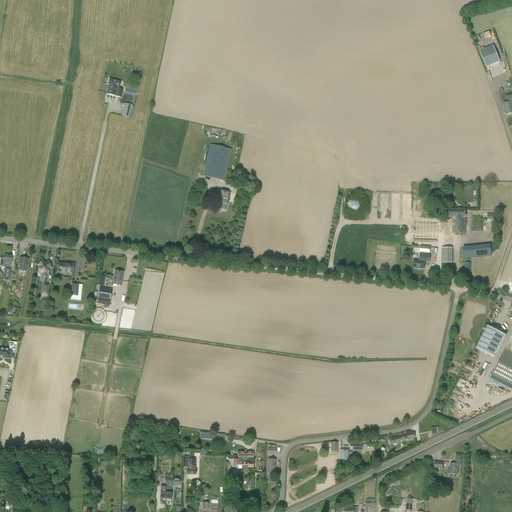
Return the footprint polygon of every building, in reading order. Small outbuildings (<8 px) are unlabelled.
[(486,67),(500,62),(493,46),(480,51),(486,67)] [(138,87),(130,85),(126,84),(125,92),(137,95),(138,87)] [(118,88),(109,85),(107,94),(121,98),(123,90),(118,89),(118,88)] [(511,94),(506,96),(508,102),(503,104),(507,115),(511,113),(511,94)] [(122,116),(129,117),(132,105),(125,104),(122,116)] [(231,149),(210,144),(203,176),(223,181),(231,149)] [(226,211),(230,193),(219,191),(217,198),(211,197),(210,201),(217,202),(216,208),(226,211)] [(360,204),(360,203),(359,201),(358,199),(357,198),(356,197),(355,197),(353,197),(351,197),(350,197),(348,197),(347,198),(346,199),(345,201),(345,202),(344,203),(344,204),(345,206),(345,208),(346,209),(347,210),(348,211),(350,212),(351,212),(353,212),(354,212),(355,211),(357,210),(358,209),(359,207),(360,206),(360,204)] [(465,218),(466,209),(448,209),(448,217),(465,218)] [(441,221),(441,223),(414,222),(414,243),(452,243),(452,234),(465,234),(466,219),(452,218),(452,225),(444,225),(444,221),(441,221)] [(491,244),(463,247),(464,259),(492,256),(491,244)] [(442,247),(442,262),(452,263),(452,247),(442,247)] [(420,254),(419,261),(414,260),(413,268),(424,269),(425,261),(430,262),(430,255),(420,254)] [(4,255),(4,259),(1,259),(0,262),(0,264),(5,266),(3,280),(9,281),(9,286),(11,286),(13,273),(11,273),(12,268),(11,268),(12,262),(11,262),(12,256),(4,255)] [(26,266),(28,267),(29,259),(25,258),(20,257),(19,265),(20,266),(19,271),(26,272),(26,266)] [(47,278),(47,276),(47,275),(48,275),(49,268),(51,267),(49,262),(47,262),(44,262),(42,260),(38,265),(39,266),(38,273),(43,274),(42,277),(47,278)] [(73,273),(74,264),(63,263),(63,264),(58,263),(57,272),(73,273)] [(122,281),(123,272),(115,271),(114,276),(113,284),(121,286),(122,281)] [(48,297),(50,285),(43,284),(41,296),(48,297)] [(70,296),(78,297),(79,285),(71,284),(70,296)] [(100,287),(98,298),(110,300),(112,289),(100,287)] [(11,314),(16,308),(13,306),(8,311),(11,314)] [(476,349),(494,358),(506,335),(488,326),(476,349)] [(511,336),(506,347),(505,350),(492,375),(511,385),(511,336)] [(0,348),(0,357),(11,359),(12,350),(15,350),(17,342),(10,342),(9,349),(0,348)] [(488,371),(491,364),(486,362),(483,369),(488,371)] [(408,440),(415,439),(414,432),(406,434),(408,440)] [(401,442),(400,440),(405,439),(404,435),(399,436),(399,437),(389,439),(390,445),(401,442)] [(348,460),(349,454),(353,454),(353,450),(357,451),(357,453),(362,453),(362,442),(357,442),(357,444),(350,444),(350,446),(350,450),(350,449),(348,449),(348,450),(340,450),(340,460),(348,460)] [(188,467),(188,470),(187,470),(187,474),(196,474),(196,470),(196,459),(190,459),(190,452),(179,452),(179,456),(183,456),(183,467),(188,467)] [(456,454),(455,464),(451,463),(450,474),(457,475),(458,465),(462,466),(463,455),(456,454)] [(226,465),(241,465),(241,468),(253,468),(253,462),(246,462),(246,458),(237,458),(226,458),(226,465)] [(268,472),(268,475),(269,476),(274,476),(275,476),(275,472),(276,460),(268,459),(268,472)] [(161,486),(161,490),(160,499),(171,499),(172,487),(174,487),(174,484),(181,485),(181,479),(172,479),(172,475),(165,474),(164,486),(161,486)] [(371,508),(371,506),(375,506),(375,499),(371,499),(371,502),(365,502),(365,506),(368,506),(368,508),(371,508)] [(205,510),(205,511),(208,511),(208,503),(200,503),(199,509),(202,509),(202,510),(205,510)]
